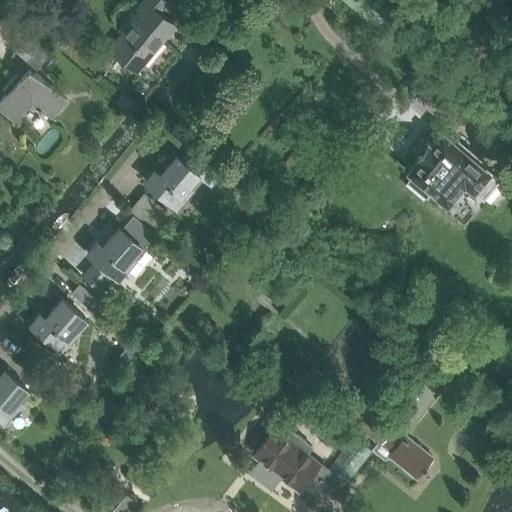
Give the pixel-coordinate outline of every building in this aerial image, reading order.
[(136,70),(175,24),(158,10),(166,0),(141,0),(136,6),(139,9),(107,46),(136,70)] [(34,70),(42,61),(53,48),(32,30),(11,54),(24,64),(3,89),(7,92),(0,99),(0,105),(14,118),(25,106),(40,106),(52,115),(67,97),(34,70)] [(114,100),(126,110),(135,100),(123,89),(114,100)] [(465,150),(441,130),(430,143),(428,141),(416,154),(418,156),(407,169),(410,171),(405,178),(426,196),(431,189),(447,202),(459,187),(455,184),(460,178),(483,197),(499,178),(482,164),(484,161),(467,146),(465,150)] [(316,137),(300,155),(313,167),(329,149),(316,137)] [(192,188),(201,177),(211,184),(222,172),(193,145),(180,159),(174,154),(158,173),(153,168),(143,180),(173,206),(190,186),(192,188)] [(129,209),(154,230),(169,212),(144,191),(129,209)] [(95,259),(82,274),(101,291),(114,276),(116,277),(132,259),(134,260),(144,249),(142,247),(141,247),(132,239),(123,231),(117,226),(116,225),(100,244),(95,239),(94,240),(85,251),(95,259)] [(78,282),(70,292),(94,312),(103,302),(78,282)] [(76,331),(86,320),(59,297),(42,316),(36,311),(27,322),(58,349),(74,330),(76,331)] [(19,403),(29,391),(1,367),(0,368),(0,420),(17,401),(19,403)] [(358,387),(352,395),(348,392),(334,408),(376,443),(372,449),(385,459),(388,455),(415,477),(433,455),(405,433),(443,386),(426,373),(389,418),(393,421),(390,425),(370,409),(376,402),(358,387)] [(325,473),(329,467),(308,451),(311,446),(285,425),(283,429),(276,423),(252,456),(258,461),(250,472),(271,488),(280,476),(298,490),(311,473),(318,479),(315,482),(337,499),(344,488),(325,473)] [(99,502),(101,503),(111,511),(123,511),(135,499),(116,483),(99,502)]
